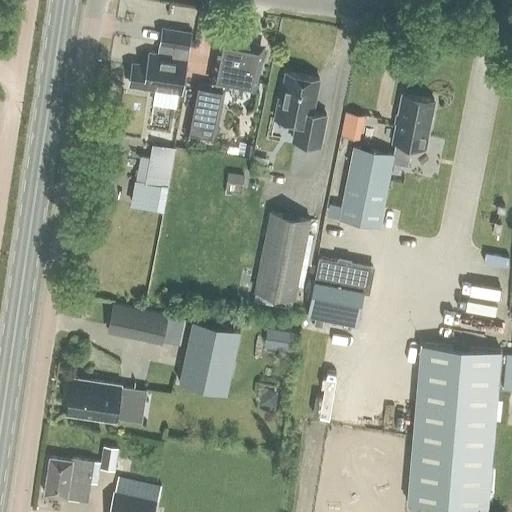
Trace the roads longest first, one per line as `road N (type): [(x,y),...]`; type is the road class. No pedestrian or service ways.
road 1 (unclassified): [(25,511),(100,0)]
road 2 (primary): [(0,433),(65,0)]
road 3 (unknown): [(477,28),(474,132),(447,234),(413,266),(362,247)]
road 4 (unclassified): [(511,33),(300,0)]
road 5 (unclassified): [(0,224),(21,81)]
